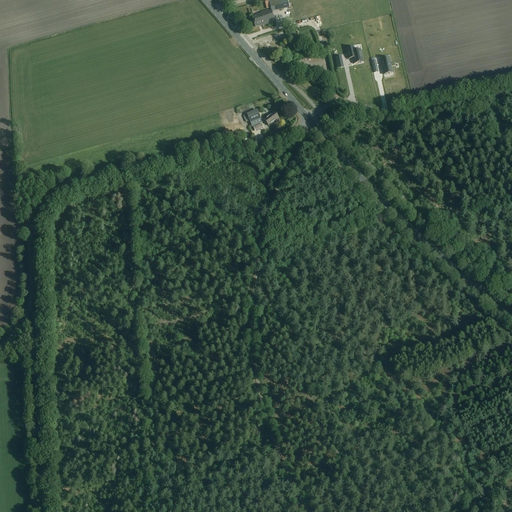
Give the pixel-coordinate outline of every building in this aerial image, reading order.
[(287,0),(278,0),(280,9),(289,7),(287,0)] [(330,6),(287,13),(289,24),(332,17),(331,11),(356,7),(357,9),(361,9),(360,2),(330,7),(330,6)] [(261,14),(252,17),(255,27),(262,25),(262,26),(275,22),(271,9),(261,13),(261,14)] [(349,16),(352,38),(361,37),(360,27),(356,28),(354,15),(349,16)] [(339,37),(345,36),(342,25),(336,26),(339,37)] [(285,31),(290,40),(295,37),(290,28),(285,31)] [(306,36),(312,44),(315,41),(309,33),(306,36)] [(262,46),(265,50),(262,52),(268,61),(271,59),(269,56),(276,52),(273,46),(270,48),(267,43),(262,46)] [(363,62),(360,50),(354,51),(353,47),(346,49),(349,59),(353,59),(354,64),(363,62)] [(392,56),(383,58),(387,74),(395,72),(392,56)] [(251,127),(261,123),(256,111),(246,115),(251,127)] [(269,127),(273,124),(278,120),(273,113),(264,120),(269,127)] [(262,124),(253,127),(255,132),(264,128),(262,124)]
